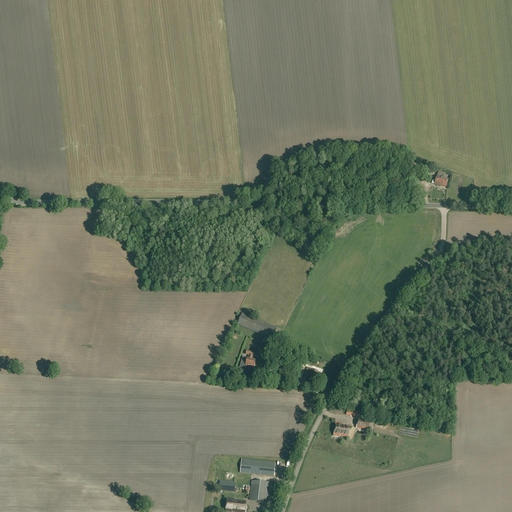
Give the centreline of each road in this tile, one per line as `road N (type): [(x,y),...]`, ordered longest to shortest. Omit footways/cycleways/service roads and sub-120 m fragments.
road 1 (unclassified): [(445,206),(0,197)]
road 2 (unclassified): [(284,511),(334,394),(439,253),(445,206)]
